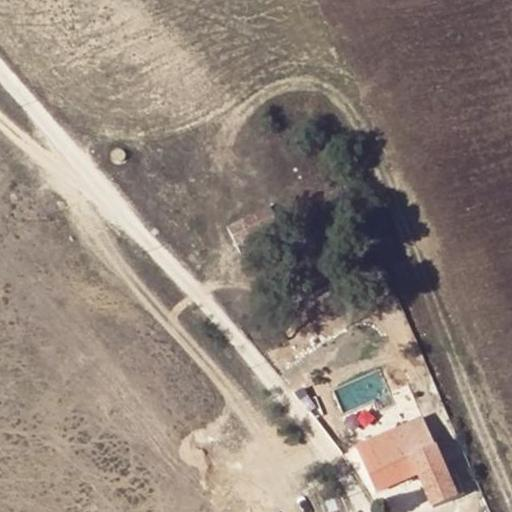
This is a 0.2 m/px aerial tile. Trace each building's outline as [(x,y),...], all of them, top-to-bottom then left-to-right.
[(280,228),(252,243),(256,251),(295,231),(279,203),(269,208),(280,228)] [(241,223),(252,243),(280,228),(269,208),(241,223)] [(323,329),(314,334),(321,349),(331,344),(323,329)] [(382,372),(371,379),(380,396),(391,389),(382,372)] [(421,418),(357,445),(376,495),(415,477),(432,507),(462,495),(455,479),(450,479),(421,418)]
